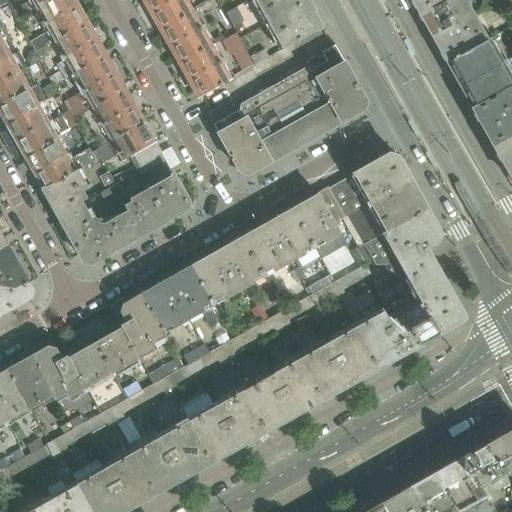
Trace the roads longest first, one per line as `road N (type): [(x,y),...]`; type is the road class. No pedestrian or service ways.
road 1 (tertiary): [(511,334),(204,511)]
road 2 (tertiary): [(286,511),(511,393)]
road 3 (residential): [(108,0),(230,216)]
road 4 (unclassified): [(511,210),(393,0)]
road 5 (unclassified): [(396,121),(511,316)]
road 6 (residential): [(230,216),(396,121)]
road 7 (residential): [(73,304),(230,216)]
road 8 (residential): [(73,304),(0,173)]
road 9 (unclassified): [(328,0),(396,121)]
